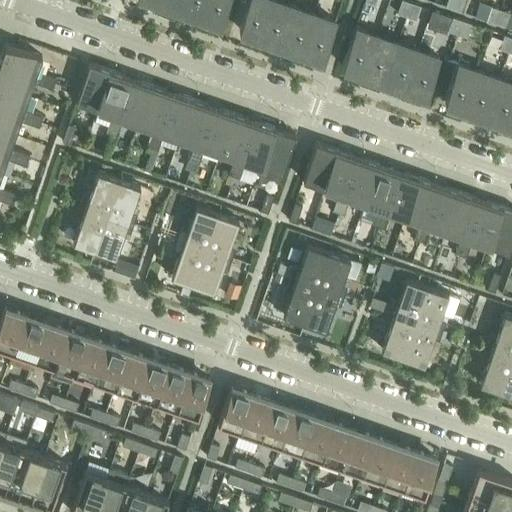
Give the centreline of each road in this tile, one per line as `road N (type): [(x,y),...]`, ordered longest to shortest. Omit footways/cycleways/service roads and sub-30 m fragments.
road 1 (residential): [(511,442),(0,265)]
road 2 (residential): [(511,173),(8,0)]
